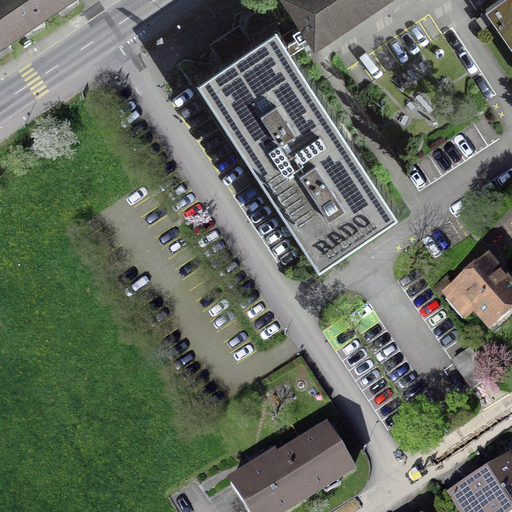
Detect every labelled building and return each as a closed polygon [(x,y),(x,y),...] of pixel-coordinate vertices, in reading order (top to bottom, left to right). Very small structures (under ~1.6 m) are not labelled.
[(0,0),(0,44),(73,0),(0,0)] [(289,0),(313,40),(377,0),(289,0)] [(511,0),(488,0),(469,13),(511,83),(511,0)] [(225,68),(256,48),(240,25),(210,45),(225,68)] [(225,68),(196,87),(319,274),(399,222),(276,35),(256,48),(240,58),(225,68)] [(489,376),(470,349),(452,361),(471,389),(489,376)] [(290,511),(345,482),(320,437),(219,493),(229,511),(290,511)] [(460,511),(503,511),(511,507),(511,468),(506,459),(449,493),(460,511)]
